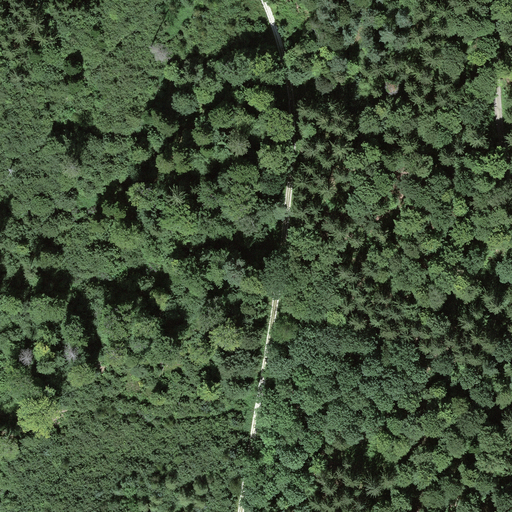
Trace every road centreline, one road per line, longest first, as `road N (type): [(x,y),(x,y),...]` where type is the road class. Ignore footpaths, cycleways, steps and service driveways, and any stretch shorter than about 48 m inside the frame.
road 1 (track): [(265,0),(291,92),(292,160),(242,511)]
road 2 (track): [(34,142),(148,0)]
road 3 (track): [(511,175),(496,110),(497,0)]
